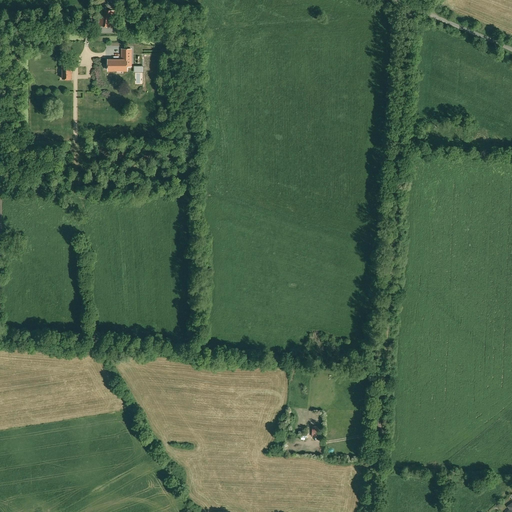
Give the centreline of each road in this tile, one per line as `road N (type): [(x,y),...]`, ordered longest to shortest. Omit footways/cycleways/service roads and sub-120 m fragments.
road 1 (track): [(374,511),(408,5)]
road 2 (residential): [(511,49),(394,0)]
